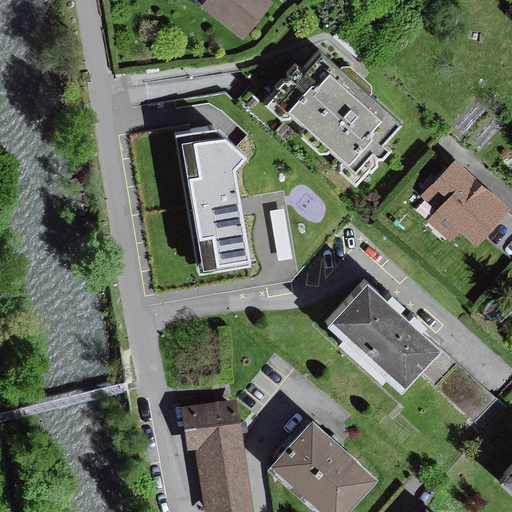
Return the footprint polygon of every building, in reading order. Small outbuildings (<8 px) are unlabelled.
[(205,0),(202,5),(241,35),(267,0),(205,0)] [(338,66),(317,48),(301,68),(294,61),(285,71),(285,78),(279,78),(272,85),(274,87),(260,102),(277,117),(286,117),(288,115),(298,124),(297,126),(296,135),(316,152),(324,151),(326,149),(336,158),(335,160),(335,169),(352,184),(366,168),(368,171),(375,164),(375,157),(380,157),(389,147),(381,141),(399,121),(368,94),(368,83),(356,73),(348,65),(338,66)] [(211,126),(172,131),(195,271),(247,263),(238,208),(230,165),(242,153),(211,126)] [(505,207),(453,161),(425,193),(441,207),(430,219),(450,237),(457,229),(473,243),(505,207)] [(364,281),(328,321),(399,385),(436,345),(399,312),(364,281)] [(494,396),(456,364),(437,386),(475,419),(494,396)] [(248,511),(234,400),(183,406),(188,447),(198,446),(206,511),(248,511)] [(330,437),(310,419),(269,465),(321,511),(340,511),(373,476),(330,437)] [(511,467),(502,478),(511,486),(511,467)]
